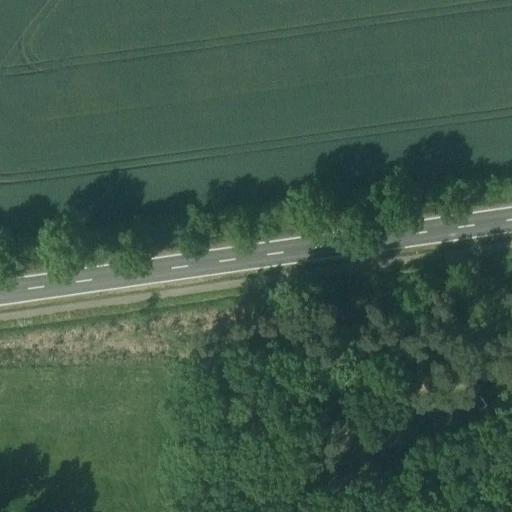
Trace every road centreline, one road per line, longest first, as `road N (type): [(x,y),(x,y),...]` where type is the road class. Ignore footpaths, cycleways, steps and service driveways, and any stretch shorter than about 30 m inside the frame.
road 1 (secondary): [(511,221),(0,294)]
road 2 (track): [(302,511),(351,377),(362,271),(357,243)]
